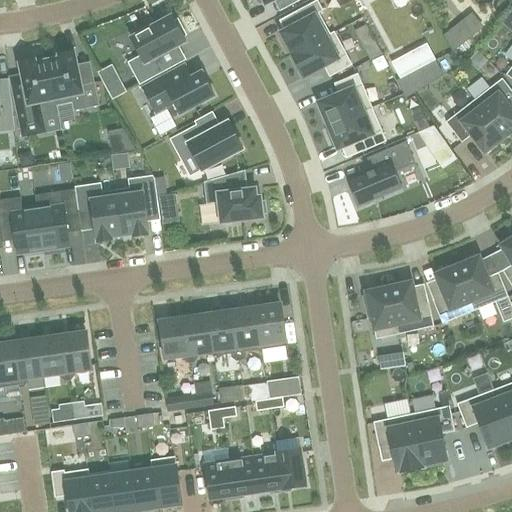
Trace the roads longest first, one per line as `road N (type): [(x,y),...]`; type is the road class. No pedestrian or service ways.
road 1 (residential): [(310,249),(0,295)]
road 2 (residential): [(205,0),(281,149),(310,249)]
road 3 (residential): [(310,249),(347,511)]
road 4 (residential): [(511,179),(423,224),(310,249)]
